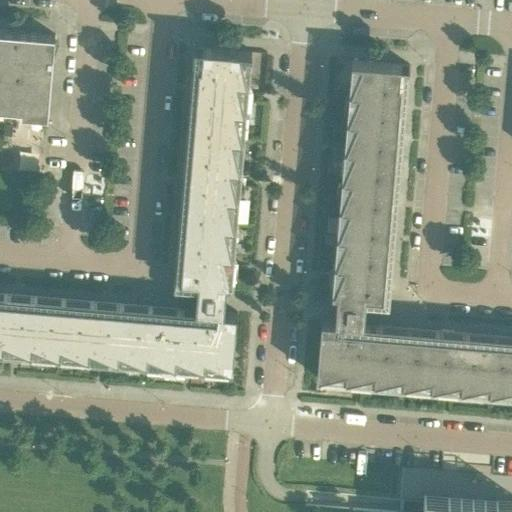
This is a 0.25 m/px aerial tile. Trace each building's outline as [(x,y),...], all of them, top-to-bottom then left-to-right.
[(0,106),(21,109),(20,113),(48,115),(55,34),(0,29),(0,106)] [(226,282),(232,283),(232,277),(234,276),(235,274),(237,271),(237,268),(237,265),(237,263),(236,260),(234,258),(239,191),(241,190),(243,188),(244,186),(245,182),(245,180),(244,176),(243,174),(241,172),(247,104),(248,103),(250,101),(251,98),(252,95),(252,93),(251,90),(250,87),(248,85),(251,50),(194,46),(174,278),(188,279),(186,307),(224,310),(226,282)] [(375,295),(389,296),(409,64),(352,59),(349,93),(347,95),(345,97),(344,100),(344,103),(344,105),(344,108),(345,111),(347,113),(341,180),(339,182),(338,184),(337,187),(336,189),(336,192),(337,195),(338,198),(340,199),(334,266),(332,268),(330,270),(329,274),(329,277),(329,280),(330,282),(331,284),(332,286),(332,291),(337,292),(335,319),(373,323),(375,295)] [(21,165),(37,166),(37,154),(22,153),(21,165)] [(237,311),(224,310),(186,307),(0,290),(0,348),(5,349),(7,351),(10,353),(12,354),(14,355),(18,355),(20,354),(22,353),(25,351),(91,357),(93,359),(95,360),(97,361),(100,362),(103,362),(106,362),(108,361),(110,359),(111,359),(178,364),(180,366),(182,367),(185,369),(187,369),(189,369),(193,369),(195,368),(197,367),(198,366),(232,369),(237,311)] [(511,334),(373,323),(335,319),(321,318),(316,376),(351,379),(353,381),(355,383),(358,384),(360,384),(363,384),(366,384),(368,382),(370,381),(438,387),(439,388),(442,390),(444,391),(447,392),(450,391),(453,391),(455,390),(457,388),(511,392),(511,334)] [(421,511),(511,511),(511,502),(497,501),(498,497),(495,496),(495,501),(473,499),(474,495),(471,494),(471,499),(449,497),(450,493),(447,492),(447,497),(426,495),(426,491),(424,490),(422,507),(421,511)]
